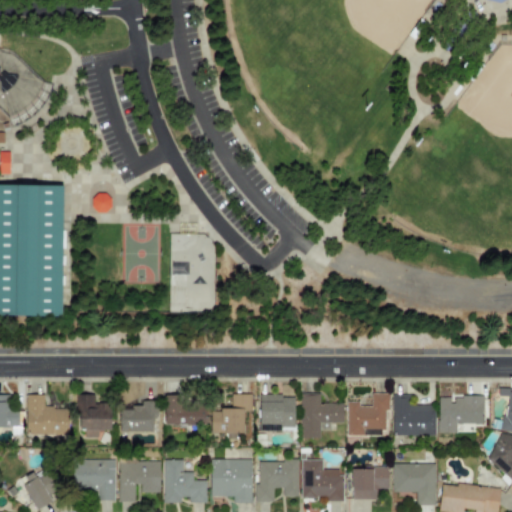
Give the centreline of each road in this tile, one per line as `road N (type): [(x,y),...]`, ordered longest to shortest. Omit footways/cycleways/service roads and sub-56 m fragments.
road 1 (tertiary): [(0,366),(511,366)]
road 2 (residential): [(0,0),(133,0)]
